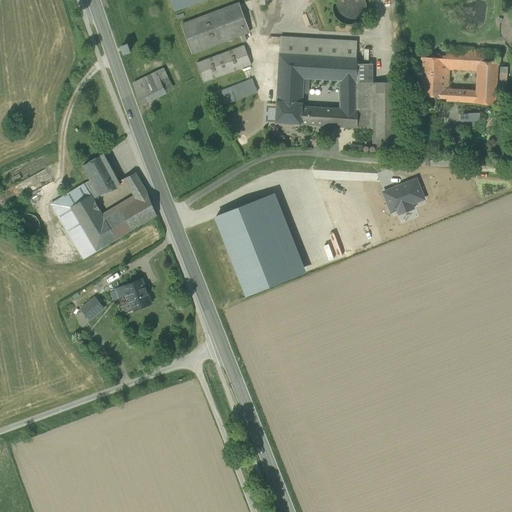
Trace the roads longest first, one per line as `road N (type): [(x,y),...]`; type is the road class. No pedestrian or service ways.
road 1 (secondary): [(223,347),(93,0)]
road 2 (unclassified): [(0,429),(223,347)]
road 3 (secondary): [(287,511),(223,347)]
road 4 (track): [(253,511),(194,358)]
